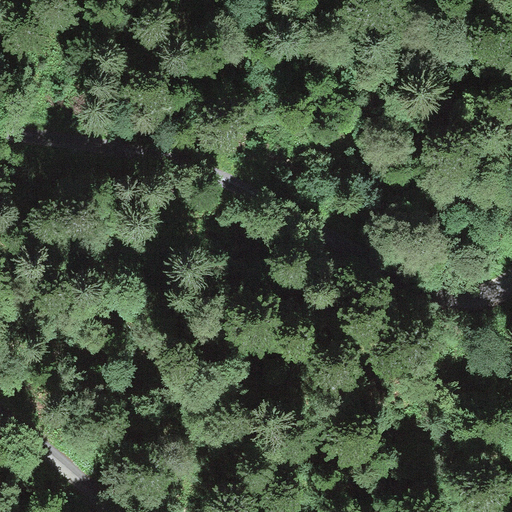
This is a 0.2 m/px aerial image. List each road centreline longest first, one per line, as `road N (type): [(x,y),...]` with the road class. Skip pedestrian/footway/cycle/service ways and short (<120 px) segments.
road 1 (unclassified): [(511,281),(455,292),(205,170),(0,128)]
road 2 (unclassified): [(0,416),(113,511)]
